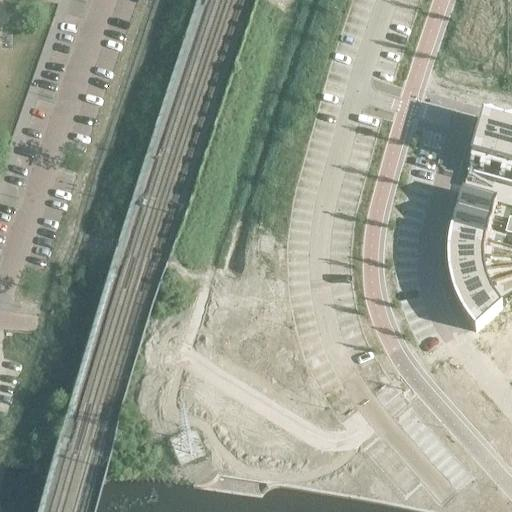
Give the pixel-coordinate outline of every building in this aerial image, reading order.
[(511,129),(482,122),(467,176),(511,187),(511,129)] [(463,195),(457,214),(492,223),(497,205),(497,204),(463,195)] [(457,216),(452,232),(486,242),(492,224),(492,223),(457,214),(457,216)] [(448,253),(448,254),(484,257),(486,243),(486,242),(452,232),(452,233),(452,234),(451,236),(451,237),(451,239),(450,240),(450,242),(450,244),(449,245),(449,247),(449,248),(449,250),(448,252),(448,253)] [(448,261),(448,262),(448,264),(448,265),(448,267),(448,268),(448,270),(448,271),(448,273),(449,274),(449,276),(484,271),(484,257),(448,254),(448,255),(448,256),(448,258),(448,259),(448,261)] [(484,271),(449,276),(449,277),(449,279),(450,280),(450,282),(450,283),(450,285),(451,286),(451,288),(451,289),(452,291),(452,292),(453,294),(453,295),(454,297),(487,285),(484,271)] [(487,285),(454,297),(454,298),(455,300),(455,301),(456,302),(456,304),(457,305),(458,307),(458,308),(459,309),(460,311),(460,312),(461,313),(462,315),(463,316),(493,298),(487,286),(487,285)] [(493,298),(463,316),(464,318),(464,319),(465,320),(466,322),(467,323),(468,325),(469,326),(470,327),(471,328),(473,331),(476,334),(479,331),(502,310),(493,298)] [(502,310),(479,331),(493,346),(511,329),(511,312),(506,305),(502,308),(503,309),(502,310)] [(511,329),(493,346),(508,363),(511,358),(511,329)]
